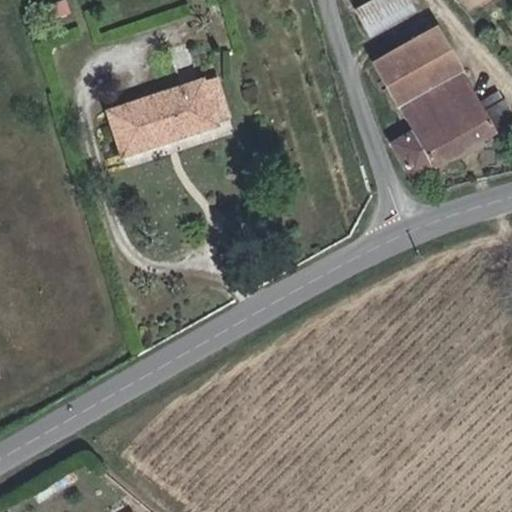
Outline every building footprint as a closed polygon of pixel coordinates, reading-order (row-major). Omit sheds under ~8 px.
[(381,0),(372,0),(342,10),(348,30),(388,16),(381,0)] [(28,23),(32,36),(54,29),(51,17),(28,23)] [(358,74),(373,101),(436,67),(421,39),(358,74)] [(382,117),(445,84),(436,67),(373,101),(382,117)] [(445,84),(382,117),(399,149),(377,160),(391,186),(491,133),(501,128),(491,111),(477,119),(472,114),(464,117),(445,84)] [(85,132),(99,175),(200,142),(187,99),(85,132)]
